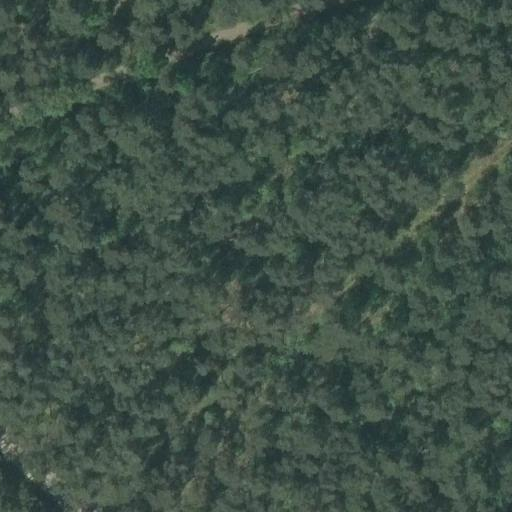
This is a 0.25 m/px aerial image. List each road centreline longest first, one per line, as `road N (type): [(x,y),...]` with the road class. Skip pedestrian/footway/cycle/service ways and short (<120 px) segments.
road 1 (track): [(0,115),(336,0)]
road 2 (track): [(97,511),(0,422)]
